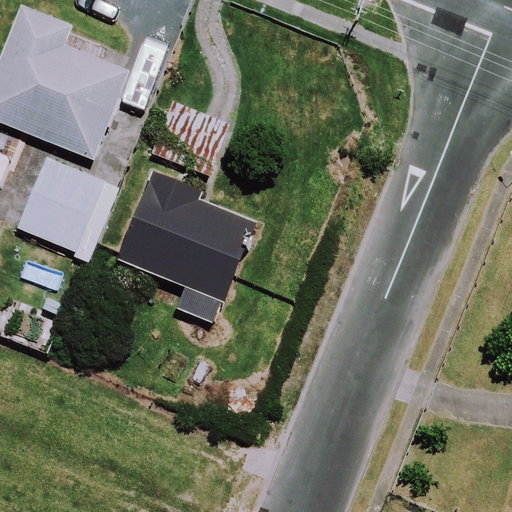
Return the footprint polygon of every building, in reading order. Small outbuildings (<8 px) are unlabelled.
[(127,29),(86,9),(76,30),(117,50),(127,29)] [(69,30),(23,15),(0,73),(0,124),(98,163),(131,78),(62,48),(69,30)] [(230,127),(176,111),(160,163),(215,179),(230,127)] [(118,191),(47,161),(30,201),(0,188),(0,223),(89,261),(118,191)] [(253,218),(147,179),(116,265),(191,292),(183,317),(212,328),(253,218)] [(143,435),(42,394),(0,497),(0,511),(79,511),(94,476),(121,487),(143,435)]
